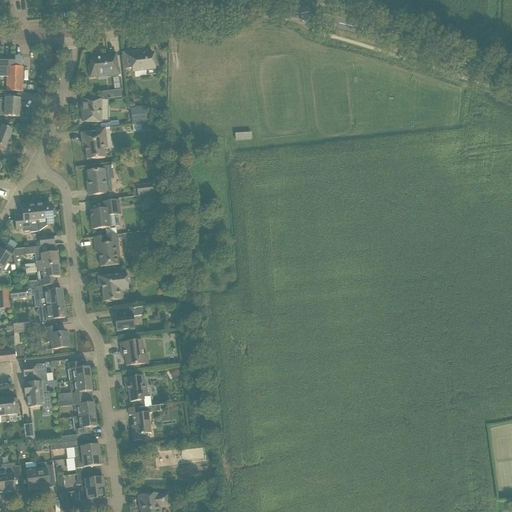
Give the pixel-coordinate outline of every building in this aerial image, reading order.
[(154,69),(153,63),(152,53),(147,54),(147,50),(122,53),(124,70),(131,69),(132,72),(154,69)] [(89,78),(99,77),(108,76),(108,77),(118,76),(115,54),(107,55),(107,57),(91,59),(92,67),(88,67),(89,78)] [(0,77),(6,77),(6,92),(12,92),(22,92),(22,67),(21,67),(14,67),(14,57),(14,56),(0,55),(0,77)] [(0,98),(0,116),(8,117),(18,117),(19,100),(9,100),(0,98)] [(80,99),(80,112),(81,112),(81,123),(91,123),(100,123),(100,122),(107,122),(108,101),(100,101),(94,101),(94,99),(91,99),(80,99)] [(131,109),(133,124),(139,123),(146,122),(144,107),(134,108),(131,109)] [(0,146),(4,148),(12,130),(2,127),(0,125),(0,146)] [(86,161),(96,160),(104,159),(103,150),(106,150),(104,129),(100,129),(95,130),(95,132),(80,134),(82,147),(84,147),(86,161)] [(103,171),(87,173),(88,183),(86,183),(88,197),(106,195),(104,180),(113,179),(112,166),(102,167),(103,171)] [(153,184),(136,186),(137,197),(154,195),(153,184)] [(155,204),(154,197),(144,198),(145,206),(155,204)] [(92,231),(102,229),(109,229),(107,217),(119,216),(118,202),(101,204),(102,211),(90,213),(92,231)] [(35,206),(35,204),(20,206),(22,218),(14,218),(15,231),(23,230),(24,232),(30,232),(30,233),(38,232),(38,228),(37,225),(35,206)] [(49,204),(35,206),(37,225),(53,224),(52,217),(54,217),(57,213),(54,210),(51,210),(51,209),(49,209),(49,204)] [(146,237),(149,244),(155,241),(151,234),(146,237)] [(99,268),(109,267),(120,265),(116,236),(106,237),(106,236),(93,238),(95,254),(98,254),(99,268)] [(39,246),(44,246),(54,245),(53,237),(38,238),(39,246)] [(6,245),(2,251),(0,250),(0,274),(4,268),(6,263),(10,266),(16,265),(15,257),(15,256),(14,250),(6,245)] [(39,255),(40,267),(58,265),(56,253),(48,254),(47,247),(38,248),(39,255)] [(55,286),(54,278),(59,277),(58,265),(40,267),(36,268),(36,273),(37,273),(38,281),(27,282),(28,288),(32,288),(44,287),(55,286)] [(163,268),(153,269),(153,274),(156,274),(156,276),(159,276),(160,279),(165,279),(163,268)] [(104,302),(114,301),(122,300),(121,291),(128,290),(126,273),(98,276),(99,287),(102,286),(104,302)] [(46,307),(62,305),(61,291),(44,292),(44,287),(32,288),(34,308),(38,308),(46,307)] [(26,289),(9,290),(10,300),(27,298),(26,289)] [(8,291),(6,292),(0,292),(0,308),(9,308),(8,291)] [(62,305),(46,307),(38,308),(38,310),(36,311),(36,313),(36,314),(36,315),(37,316),(38,316),(40,327),(49,326),(49,320),(64,319),(62,305)] [(142,307),(125,309),(115,310),(116,321),(114,322),(115,332),(134,330),(133,317),(143,315),(142,307)] [(12,321),(12,322),(13,330),(30,329),(29,319),(12,321)] [(42,330),(43,333),(44,343),(51,343),(52,351),(68,349),(66,334),(58,335),(57,328),(42,330)] [(138,365),(144,364),(148,364),(147,354),(142,355),(141,341),(119,344),(120,354),(123,353),(125,367),(132,366),(135,366),(138,365)] [(14,351),(0,352),(0,362),(15,360),(14,351)] [(69,382),(74,382),(74,381),(89,380),(88,368),(81,369),(80,363),(73,364),(73,360),(67,360),(68,371),(67,371),(69,382)] [(45,364),(22,367),(23,372),(24,373),(25,377),(23,377),(26,377),(27,384),(23,384),(24,397),(26,397),(28,408),(41,407),(43,416),(52,415),(51,406),(50,406),(49,392),(45,393),(44,386),(47,385),(46,374),(45,364)] [(176,367),(168,370),(172,379),(180,375),(176,367)] [(139,408),(149,406),(151,406),(150,397),(147,397),(145,380),(143,381),(143,377),(123,379),(125,389),(127,389),(129,403),(138,402),(139,408)] [(72,394),(72,400),(84,398),(84,392),(90,392),(89,380),(74,381),(74,382),(69,382),(70,394),(72,394)] [(84,398),(72,400),(74,410),(76,412),(77,412),(78,417),(94,416),(92,403),(85,404),(84,398)] [(7,416),(18,414),(16,399),(2,401),(4,422),(8,422),(7,416)] [(150,414),(149,406),(139,408),(127,409),(128,416),(131,416),(133,430),(131,430),(132,441),(142,440),(142,435),(151,434),(148,414),(150,414)] [(95,428),(94,416),(78,417),(72,418),(74,431),(76,430),(76,435),(60,437),(61,444),(87,441),(86,435),(89,434),(88,428),(95,428)] [(33,440),(33,441),(34,441),(32,425),(24,426),(25,438),(27,438),(30,438),(32,439),(33,440)] [(74,459),(99,456),(97,445),(88,447),(87,441),(61,444),(50,444),(50,451),(55,450),(74,448),(74,459)] [(76,475),(91,473),(90,467),(100,466),(99,456),(74,459),(75,475),(76,475)] [(47,479),(53,478),(51,465),(46,466),(46,463),(35,464),(36,467),(35,467),(36,472),(38,490),(48,488),(47,479)] [(19,470),(18,466),(15,467),(14,464),(1,465),(1,469),(1,474),(4,494),(14,492),(13,482),(20,481),(19,470)] [(25,466),(18,466),(19,470),(20,481),(20,482),(26,481),(27,491),(38,490),(36,472),(35,467),(25,469),(25,466)] [(84,485),(85,490),(103,488),(101,478),(92,479),(91,473),(76,475),(77,485),(84,485)] [(103,488),(85,490),(78,491),(79,502),(82,501),(83,508),(96,507),(95,500),(104,499),(103,488)] [(141,511),(159,511),(158,505),(168,504),(167,496),(158,497),(157,494),(138,496),(139,506),(140,506),(141,511)]
